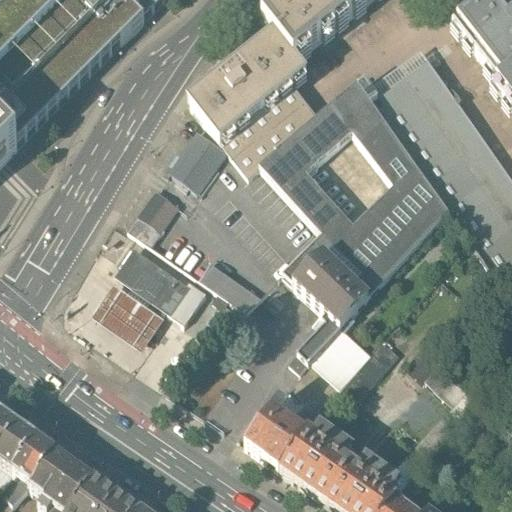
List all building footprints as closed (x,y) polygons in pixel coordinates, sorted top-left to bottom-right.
[(0,0),(0,171),(170,0),(0,0)] [(276,45),(293,66),(376,0),(274,0),(278,5),(281,3),(285,7),(260,26),(276,45)] [(434,0),(457,28),(492,0),(434,0)] [(511,24),(492,0),(457,28),(452,32),(497,87),(492,91),(511,116),(511,24)] [(291,92),(305,81),(293,66),(276,45),(228,83),(224,79),(214,86),(219,91),(190,113),(219,149),(291,92)] [(503,298),(511,291),(511,185),(421,58),(369,95),(363,87),(354,94),(447,221),(470,251),(490,280),(503,298)] [(247,185),(259,174),(317,126),(291,92),(219,149),(247,185)] [(322,264),(367,306),(447,221),(354,94),(317,126),(259,174),(321,243),(283,282),(288,288),(293,292),(322,264)] [(223,160),(196,140),(178,165),(168,179),(196,199),(223,160)] [(179,214),(156,197),(137,223),(160,239),(179,214)] [(149,253),(160,239),(137,223),(126,238),(149,253)] [(133,293),(127,302),(145,314),(151,306),(168,318),(186,293),(136,259),(119,284),(133,293)] [(349,325),(367,306),(322,264),(293,292),(328,326),(339,336),(349,325)] [(262,303),(210,269),(198,286),(227,307),(247,318),(262,303)] [(421,390),(423,387),(437,373),(503,298),(490,280),(406,376),(421,390)] [(188,289),(186,293),(168,318),(166,321),(182,332),(205,301),(188,289)] [(163,326),(145,314),(127,302),(114,292),(104,307),(91,325),(141,359),(153,341),(163,326)] [(242,323),(225,311),(213,327),(228,337),(242,323)] [(328,326),(288,368),(301,379),(311,368),(342,395),(371,362),(345,339),(353,329),(349,325),(339,336),(328,326)] [(396,361),(383,348),(371,362),(342,395),(328,410),(346,421),(396,361)] [(402,465),(418,480),(480,413),(437,373),(423,387),(451,413),(402,465)] [(0,431),(11,415),(0,407),(0,431)] [(244,453),(278,477),(304,441),(284,427),(293,418),(278,407),(244,453)] [(0,431),(0,457),(28,477),(51,442),(11,415),(0,431)] [(278,477),(325,509),(365,463),(319,435),(313,443),(305,438),(304,441),(278,477)] [(45,488),(48,490),(71,456),(51,442),(28,477),(36,483),(45,488)] [(56,500),(73,511),(86,511),(108,481),(71,456),(48,490),(46,493),(56,500)] [(408,491),(365,463),(325,509),(328,511),(392,511),(397,506),(408,491)] [(152,511),(108,481),(86,511),(152,511)] [(0,511),(22,511),(45,488),(36,483),(32,488),(29,486),(12,505),(8,502),(0,511)] [(73,511),(56,500),(51,507),(57,511),(73,511)]
